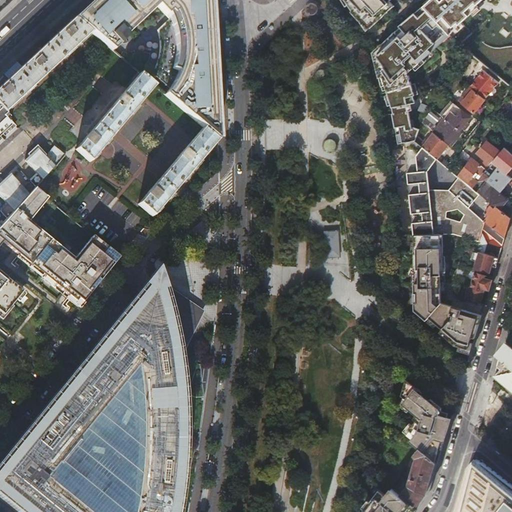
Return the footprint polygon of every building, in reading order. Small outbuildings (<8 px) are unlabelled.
[(96,0),(76,20),(90,32),(112,51),(125,36),(127,37),(159,3),(172,18),(158,32),(160,39),(160,47),(160,55),(158,61),(156,67),(153,74),(169,88),(163,94),(202,127),(217,140),(216,126),(214,126),(213,119),(215,119),(215,117),(212,117),(211,104),(214,104),(208,12),(206,12),(205,0),(96,0)] [(350,0),(370,29),(394,6),(388,0),(350,0)] [(511,0),(430,0),(424,6),(450,34),(470,16),(467,12),(476,3),(479,7),(486,0),(511,0)] [(305,8),(305,10),(306,12),(308,14),(310,15),(312,15),(314,14),(316,13),(318,11),(318,9),(318,7),(317,5),(315,3),(313,2),(311,2),(309,3),(307,4),(306,6),(305,8)] [(450,34),(424,6),(374,52),(380,68),(392,107),(393,107),(411,103),(416,102),(413,95),(419,94),(415,83),(412,84),(408,71),(413,66),(414,67),(450,34)] [(90,32),(76,20),(74,18),(0,86),(0,108),(4,113),(90,32)] [(315,75),(315,77),(316,79),(318,81),(320,82),(322,82),(325,81),(326,80),(328,78),(328,76),(328,74),(327,72),(325,70),(323,69),(321,69),(319,70),(317,71),(316,73),(315,75)] [(484,70),(470,87),(473,90),(485,99),(498,82),(484,70)] [(139,73),(95,125),(109,137),(142,98),(153,86),(139,73)] [(474,113),(485,99),(473,90),(466,98),(463,96),(459,100),(474,113)] [(511,94),(507,95),(494,111),(511,126),(511,94)] [(411,103),(393,107),(394,113),(412,109),(411,103)] [(0,142),(1,143),(18,128),(4,113),(0,108),(0,142)] [(412,109),(394,113),(393,113),(399,144),(404,143),(416,141),(416,140),(421,130),(415,128),(413,121),(411,121),(409,111),(412,110),(412,109)] [(449,110),(443,117),(446,119),(460,131),(471,117),(462,110),(460,113),(457,117),(454,114),(449,110)] [(431,129),(433,128),(435,125),(426,117),(425,120),(424,123),(431,129)] [(435,130),(433,131),(435,133),(449,144),(460,131),(446,119),(436,131),(435,130)] [(95,125),(75,149),(88,161),(89,161),(109,137),(95,125)] [(192,140),(158,179),(172,191),(217,140),(202,127),(192,140)] [(435,133),(423,148),(438,158),(449,144),(435,133)] [(324,145),(324,147),(325,149),(327,151),(329,152),(331,152),(333,151),(335,150),(336,148),(337,146),(337,144),(336,141),(334,140),(332,139),(330,139),(328,139),(326,141),(324,143),(324,145)] [(417,156),(423,148),(416,141),(404,143),(408,173),(419,172),(417,156)] [(478,153),(491,164),(492,162),(501,151),(488,141),(478,153)] [(54,146),(45,157),(54,167),(64,155),(54,146)] [(37,148),(33,151),(39,157),(42,157),(44,156),(37,148)] [(428,172),(438,158),(423,148),(417,156),(419,172),(408,173),(409,185),(419,184),(420,194),(409,195),(411,215),(422,214),(423,222),(412,223),(413,235),(433,233),(430,190),(428,172)] [(37,174),(34,177),(40,183),(43,180),(54,167),(45,157),(44,156),(42,157),(39,157),(33,151),(24,160),(37,174)] [(473,158),(459,176),(461,177),(473,187),(478,181),(473,176),(475,173),(477,175),(479,173),(482,176),(485,172),(487,170),(487,169),(473,158)] [(492,174),(498,167),(495,164),(492,162),(491,164),(487,169),(487,170),(492,174)] [(71,164),(61,171),(66,178),(60,182),(69,193),(84,182),(71,164)] [(487,170),(485,172),(482,176),(488,180),(494,185),(502,192),(511,178),(511,177),(498,167),(492,174),(487,170)] [(0,196),(6,203),(0,208),(0,221),(2,223),(3,224),(36,188),(40,183),(34,177),(22,188),(9,174),(0,182),(0,196)] [(480,193),(478,192),(473,187),(461,177),(449,190),(430,190),(433,233),(443,234),(455,234),(479,242),(484,221),(470,208),(480,193)] [(158,179),(137,203),(151,216),(172,191),(158,179)] [(488,180),(478,192),(480,193),(496,206),(511,218),(511,214),(511,206),(508,203),(509,201),(492,188),(494,185),(488,180)] [(420,194),(419,184),(409,185),(409,195),(420,194)] [(75,259),(28,220),(47,197),(36,188),(3,224),(2,223),(0,225),(0,312),(2,314),(10,304),(11,305),(22,292),(6,279),(4,281),(0,277),(0,244),(10,253),(13,250),(18,254),(15,257),(28,268),(30,265),(46,278),(44,281),(78,308),(120,258),(93,236),(75,259)] [(488,216),(484,221),(505,238),(511,218),(496,206),(495,208),(491,205),(484,213),(488,216)] [(316,251),(350,249),(348,208),(339,208),(332,209),(321,209),(313,210),(316,251)] [(422,214),(411,215),(412,223),(423,222),(422,214)] [(475,338),(482,315),(473,312),(472,315),(462,311),(462,309),(441,302),(441,272),(446,272),(445,256),(443,256),(443,234),(433,233),(413,235),(414,243),(416,243),(416,252),(414,252),(415,293),(417,293),(417,303),(415,303),(415,310),(427,320),(429,318),(442,329),(440,332),(455,345),(468,349),(471,337),(475,338)] [(499,258),(480,252),(474,272),(475,272),(471,288),(469,287),(466,299),(480,303),(484,289),(489,291),(492,280),(487,279),(491,266),(496,267),(499,258)] [(187,299),(153,276),(0,464),(0,496),(19,511),(187,511),(191,484),(192,447),(191,411),(189,376),(180,340),(200,309),(187,299)] [(511,346),(511,345),(500,359),(505,362),(497,372),(511,384),(511,346)] [(437,463),(451,419),(440,416),(442,409),(431,399),(429,401),(422,395),(423,393),(406,379),(401,395),(407,400),(404,403),(417,414),(413,419),(416,421),(409,430),(416,436),(411,442),(419,449),(437,463)] [(408,485),(400,496),(416,510),(428,494),(437,463),(419,449),(414,455),(416,457),(408,485)] [(511,511),(511,496),(471,463),(457,511),(511,511)] [(414,511),(416,510),(400,496),(392,489),(386,496),(379,490),(369,502),(371,504),(365,511),(364,510),(361,511),(414,511)]
